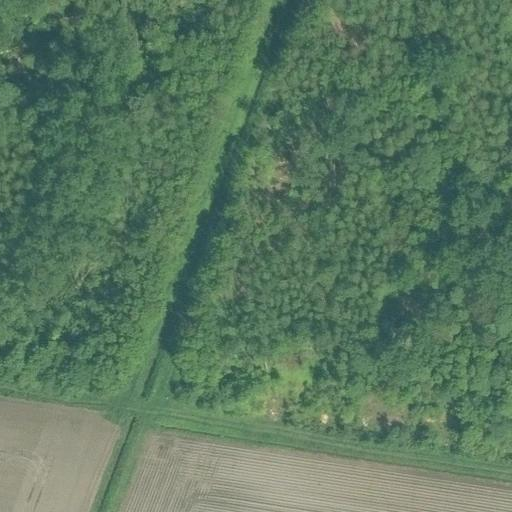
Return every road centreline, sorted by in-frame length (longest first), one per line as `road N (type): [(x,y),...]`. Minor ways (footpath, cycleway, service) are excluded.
road 1 (track): [(511,466),(0,388)]
road 2 (track): [(155,410),(307,0)]
